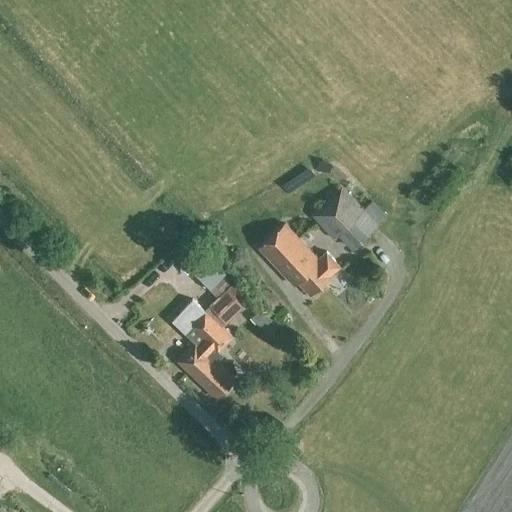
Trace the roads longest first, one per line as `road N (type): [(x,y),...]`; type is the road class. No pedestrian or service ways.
road 1 (unclassified): [(0,217),(244,461)]
road 2 (unclassified): [(244,461),(299,414),(385,300)]
